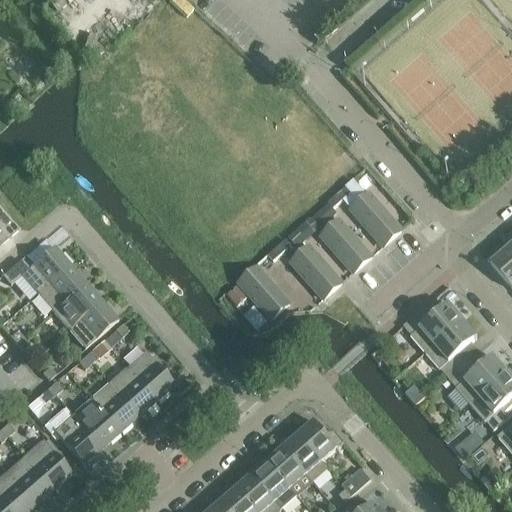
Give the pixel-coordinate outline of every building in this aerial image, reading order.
[(63,0),(53,9),(67,26),(97,1),(96,0),(63,0)] [(137,19),(150,4),(146,0),(119,0),(118,2),(137,19)] [(69,27),(75,36),(83,31),(77,21),(69,27)] [(367,171),(356,180),(363,188),(374,179),(367,171)] [(346,189),(337,197),(342,203),(343,203),(351,195),(346,189)] [(342,203),(337,197),(328,205),(333,211),(342,203)] [(371,197),(351,215),(384,252),(404,234),(371,197)] [(0,208),(0,227),(10,239),(20,231),(0,208)] [(373,260),(341,222),(321,239),(353,277),(373,260)] [(307,224),(296,234),(302,242),(314,232),(307,224)] [(0,227),(0,245),(1,247),(10,239),(0,227)] [(286,242),(277,250),(282,256),(283,256),(291,248),(286,242)] [(310,247),(289,265),(321,301),(342,283),(310,247)] [(21,278),(36,296),(70,267),(54,249),(29,271),(21,262),(2,278),(10,288),(21,278)] [(511,254),(507,249),(501,254),(500,252),(493,258),(492,258),(487,262),(511,291),(511,254)] [(282,256),(277,250),(268,258),(273,264),(282,256)] [(36,296),(52,315),(86,286),(70,267),(36,296)] [(259,270),(237,290),(271,326),(293,307),(259,270)] [(52,315),(68,333),(102,304),(86,286),(52,315)] [(226,297),(237,309),(246,300),(235,288),(226,297)] [(434,302),(403,329),(411,338),(410,339),(425,356),(463,323),(448,306),(442,311),(434,302)] [(102,304),(68,333),(84,352),(118,323),(102,304)] [(440,373),(441,372),(449,381),(480,354),(472,345),(477,340),(463,323),(425,356),(440,373)] [(115,333),(121,340),(128,334),(122,327),(115,333)] [(10,340),(16,347),(23,340),(17,333),(10,340)] [(23,340),(16,347),(22,353),(29,347),(23,340)] [(92,353),(85,359),(92,366),(98,360),(92,353)] [(145,354),(127,370),(156,404),(175,388),(145,354)] [(449,381),(457,390),(456,391),(470,408),(508,376),(493,359),(487,364),(480,354),(449,381)] [(92,366),(85,359),(78,365),(85,372),(92,366)] [(42,376),(48,383),(55,377),(49,370),(42,376)] [(127,370),(108,386),(138,420),(156,404),(127,370)] [(486,424),(494,433),(511,417),(511,380),(508,376),(470,408),(485,425),(486,424)] [(56,385),(49,391),(55,398),(62,392),(56,385)] [(108,386),(90,402),(119,435),(138,420),(108,386)] [(55,398),(49,391),(42,396),(49,404),(55,398)] [(90,402),(72,418),(101,451),(119,435),(90,402)] [(101,451),(72,418),(53,433),(83,467),(101,451)] [(314,424),(298,438),(321,464),(336,451),(337,452),(344,446),(332,432),(326,437),(314,424)] [(511,426),(497,439),(511,456),(511,426)] [(8,427),(1,432),(7,440),(14,434),(8,427)] [(283,451),(306,478),(312,485),(328,472),(321,464),(298,438),(283,451)] [(43,443),(24,459),(54,492),(72,476),(43,443)] [(283,451),(267,465),(290,491),(306,478),(283,451)] [(24,459),(6,475),(35,508),(54,492),(24,459)] [(267,465),(252,478),(275,505),(290,491),(267,465)] [(360,472),(342,488),(352,499),(370,483),(360,472)] [(6,475),(0,479),(0,504),(6,511),(31,511),(35,508),(6,475)] [(252,478),(236,491),(254,511),(280,511),(281,511),(275,505),(252,478)] [(352,499),(342,488),(341,488),(345,493),(339,498),(345,506),(352,499)] [(254,511),(236,491),(221,505),(227,511),(254,511)]
